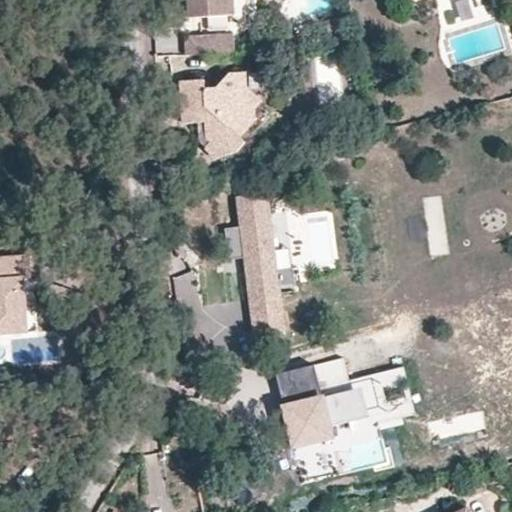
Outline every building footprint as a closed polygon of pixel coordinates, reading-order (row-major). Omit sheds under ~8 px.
[(194,0),(184,0),(185,17),(195,17),(194,0)] [(194,0),(195,17),(230,17),(229,0),(194,0)] [(322,38),(332,36),(330,25),(321,27),(322,38)] [(231,50),(230,32),(180,35),(181,53),(231,50)] [(236,73),(222,73),(206,90),(198,90),(197,86),(173,87),(174,127),(186,127),(187,137),(191,138),(198,144),(192,150),(205,162),(224,158),(237,145),(232,140),(237,135),(245,126),(245,112),(253,105),(237,89),(236,73)] [(336,149),(332,137),(315,142),(318,153),(336,149)] [(265,191),(235,195),(240,226),(223,228),(226,248),(242,245),(244,257),(250,300),(280,295),(279,288),(295,285),(293,269),(277,271),(265,191)] [(242,245),(226,248),(228,259),(244,257),(242,245)] [(0,325),(7,325),(9,320),(26,318),(24,280),(23,255),(0,256),(0,325)] [(194,275),(180,276),(181,304),(195,303),(194,275)] [(280,295),(250,300),(252,315),(282,310),(280,295)] [(255,335),(285,330),(282,310),(252,315),(255,335)] [(0,334),(27,332),(26,318),(9,320),(7,325),(0,325),(0,334)] [(316,365),(277,374),(295,446),(334,436),(332,426),(361,419),(353,390),(324,398),(316,365)]
